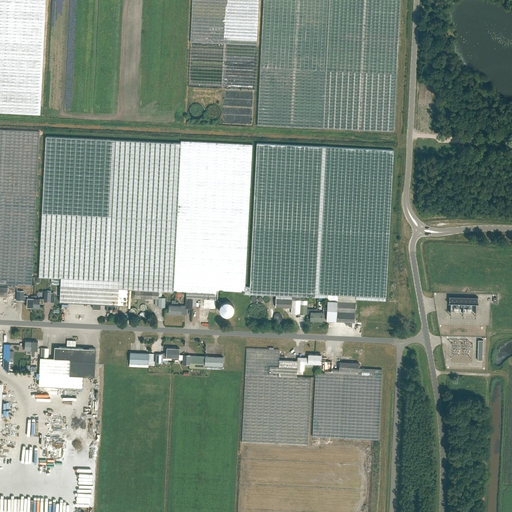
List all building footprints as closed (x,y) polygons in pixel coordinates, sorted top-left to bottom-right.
[(0,0),(0,112),(40,115),(42,72),(43,53),(45,5),(45,0),(0,0)] [(192,0),(190,42),(191,42),(256,45),(258,0),(192,0)] [(263,0),(258,125),(394,131),(398,38),(400,3),(400,0),(263,0)] [(0,286),(7,286),(8,284),(18,284),(32,285),(35,221),(38,169),(39,131),(0,129),(0,286)] [(45,136),(39,276),(61,277),(59,301),(93,303),(92,308),(100,309),(101,303),(118,304),(128,305),(128,289),(135,289),(159,291),(186,292),(194,292),(216,293),(217,290),(244,291),(244,293),(249,294),(276,295),(276,298),(275,304),(275,307),(291,308),(292,299),(306,300),(306,296),(317,297),(318,297),(327,297),(327,311),(323,310),(323,312),(323,318),(326,318),(326,320),(354,322),(355,298),(385,300),(387,265),(390,207),(393,156),(393,149),(364,148),(323,146),(282,144),(256,143),(252,236),(249,287),(245,286),(248,221),(251,164),(252,144),(185,141),(181,141),(181,143),(45,136)] [(132,291),(132,297),(134,298),(158,299),(158,307),(166,307),(166,297),(159,297),(159,291),(135,289),(134,291),(132,291)] [(34,296),(33,296),(31,296),(31,298),(27,298),(27,295),(23,295),(23,291),(17,290),(16,300),(23,300),(23,301),(27,301),(27,307),(33,307),(34,296)] [(37,295),(34,295),(33,296),(34,296),(33,307),(39,307),(40,303),(44,304),(44,301),(50,302),(51,292),(44,292),(44,299),(37,298),(37,295)] [(185,305),(185,308),(187,308),(192,308),(192,305),(196,305),(196,299),(204,299),(216,300),(216,293),(194,292),(186,292),(185,305)] [(291,308),(291,313),(307,314),(310,314),(310,320),(316,321),(317,312),(317,308),(314,308),(314,309),(307,309),(307,300),(306,300),(292,299),(291,308)] [(234,311),(234,308),(234,306),(232,303),(230,302),(228,301),(225,301),(223,302),(221,303),(220,306),(220,308),(220,311),(221,313),(223,314),(225,315),(228,315),(230,314),(232,313),(234,311)] [(178,302),(175,302),(175,314),(181,314),(186,315),(187,308),(185,308),(185,305),(181,305),(178,305),(178,302)] [(39,373),(39,385),(82,387),(83,375),(94,376),(96,348),(76,347),(76,340),(67,340),(67,347),(55,346),(54,357),(48,357),(48,348),(41,348),(41,357),(40,357),(39,373)] [(172,358),(173,348),(166,348),(166,353),(162,353),(162,354),(156,353),(155,363),(162,363),(162,358),(172,358)] [(279,349),(274,349),(267,349),(246,348),(245,371),(243,410),(242,442),(307,445),(311,378),(303,377),(296,377),(269,376),(269,375),(269,365),(278,366),(279,360),(279,349)] [(127,362),(127,365),(127,366),(148,367),(148,363),(148,353),(130,352),(129,362),(127,362)] [(315,354),(314,363),(314,365),(317,365),(317,364),(321,364),(324,364),(324,371),(331,371),(331,368),(331,361),(325,361),(325,359),(321,359),(321,355),(321,354),(318,353),(317,355),(315,354)] [(308,364),(308,363),(314,363),(315,354),(308,354),(308,358),(304,357),(304,360),(297,360),(297,370),(304,370),(304,364),(308,364)] [(204,368),(205,365),(205,356),(197,355),(197,368),(204,368)] [(224,363),(225,357),(205,356),(205,365),(222,366),(223,366),(223,363),(224,363)] [(297,370),(297,360),(279,360),(278,366),(269,365),(269,375),(269,376),(296,377),(297,370)] [(359,362),(339,361),(339,369),(360,370),(360,368),(360,364),(359,364),(359,362)] [(360,370),(339,369),(331,368),(331,371),(331,373),(316,372),(314,424),(313,436),(379,439),(382,369),(363,368),(360,368),(360,370)]
